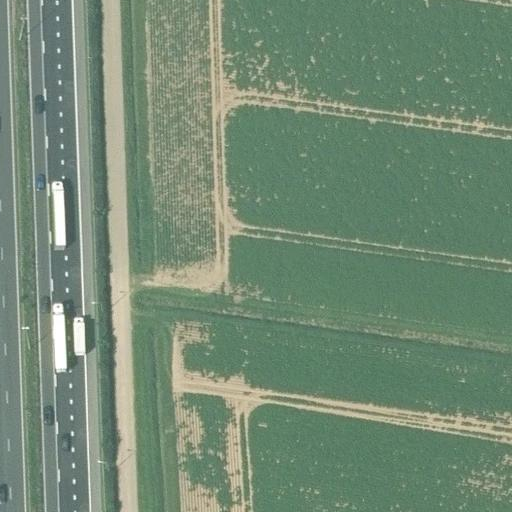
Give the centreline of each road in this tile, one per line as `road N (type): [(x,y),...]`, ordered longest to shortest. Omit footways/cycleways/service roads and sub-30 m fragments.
road 1 (motorway): [(58,511),(39,0)]
road 2 (unclassified): [(129,511),(111,0)]
road 3 (motorway): [(0,245),(10,511)]
